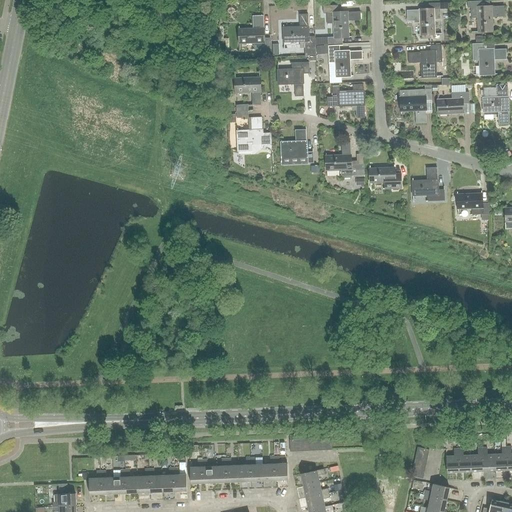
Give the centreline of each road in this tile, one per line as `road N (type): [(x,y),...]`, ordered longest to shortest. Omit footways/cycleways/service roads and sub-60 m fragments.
road 1 (primary): [(0,426),(511,405)]
road 2 (residential): [(387,139),(375,0)]
road 3 (residential): [(158,511),(259,502),(280,504),(281,511)]
road 4 (unclassified): [(387,139),(511,176)]
road 5 (unclassified): [(268,117),(303,117),(387,139)]
